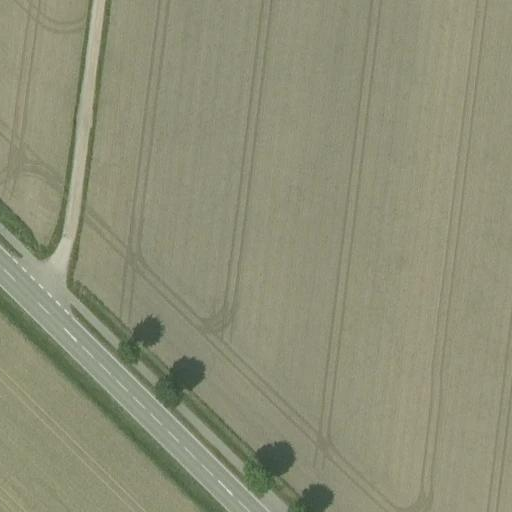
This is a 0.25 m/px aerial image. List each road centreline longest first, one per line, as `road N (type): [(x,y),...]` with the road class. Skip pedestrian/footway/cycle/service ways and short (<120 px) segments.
road 1 (secondary): [(247,511),(0,266)]
road 2 (track): [(41,307),(66,240),(97,0)]
